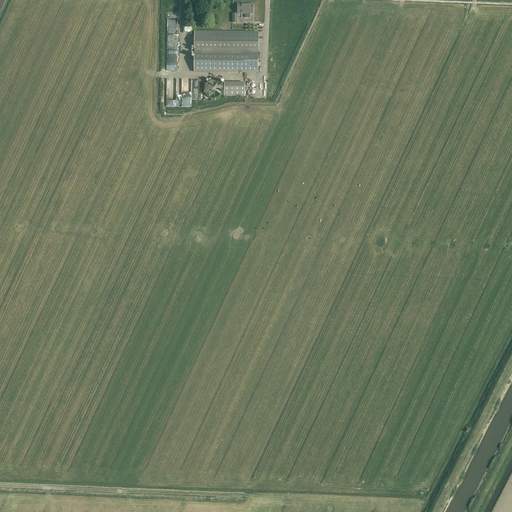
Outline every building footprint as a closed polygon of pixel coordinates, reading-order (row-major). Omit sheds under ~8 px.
[(253,5),(238,5),(238,14),(245,14),(245,18),(250,18),(250,14),(253,14),(253,5)] [(259,33),(194,32),(194,72),(258,73),(259,33)] [(177,70),(177,36),(167,36),(166,70),(177,70)] [(166,106),(180,106),(180,100),(176,100),(176,80),(166,80),(166,106)] [(204,92),(208,98),(215,100),(222,96),(223,88),(219,82),(211,80),(205,85),(204,92)] [(245,83),(224,82),(224,97),(245,97),(245,83)]
